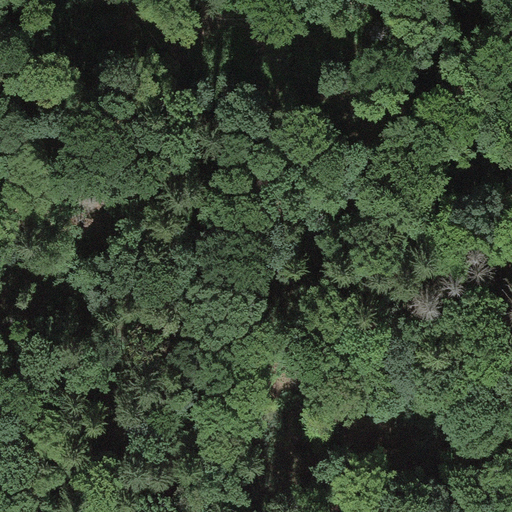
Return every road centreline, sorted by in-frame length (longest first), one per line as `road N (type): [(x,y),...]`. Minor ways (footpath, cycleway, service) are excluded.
road 1 (track): [(500,0),(402,210),(364,335),(334,511)]
road 2 (track): [(194,0),(131,79),(0,329)]
